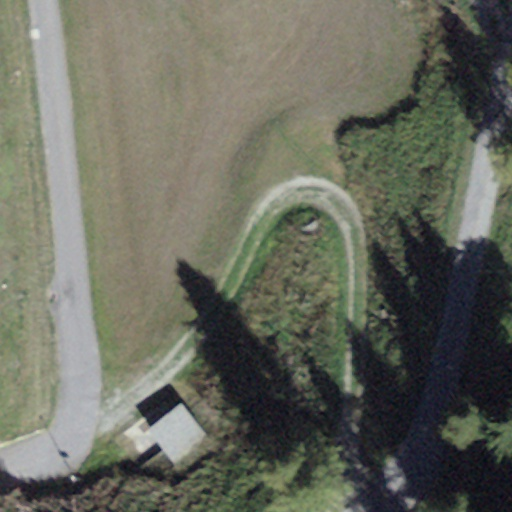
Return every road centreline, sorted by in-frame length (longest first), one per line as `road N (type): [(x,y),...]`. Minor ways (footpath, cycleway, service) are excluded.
road 1 (track): [(349,511),(358,263),(340,201),(314,190),(281,195),(184,352),(134,399),(75,435)]
road 2 (residential): [(43,0),(64,151),(75,435),(0,471)]
road 3 (unclassified): [(370,511),(404,464),(463,292),(511,65)]
